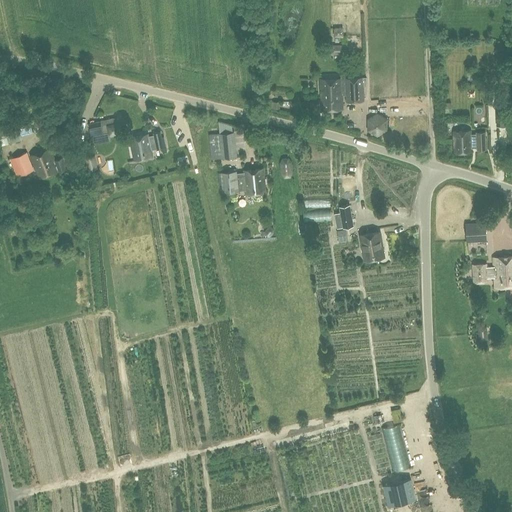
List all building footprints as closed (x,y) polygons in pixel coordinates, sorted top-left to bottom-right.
[(329,54),(347,55),(347,45),(330,44),(329,54)] [(364,100),(363,77),(320,79),(321,110),(342,109),(342,93),(346,93),(346,101),(364,100)] [(492,89),(485,89),(486,128),(494,127),(492,89)] [(495,91),(496,126),(511,125),(510,91),(495,91)] [(374,109),(362,123),(376,135),(385,125),(381,122),(384,118),(374,109)] [(100,121),(88,123),(92,145),(110,141),(109,135),(120,133),(118,121),(117,122),(116,118),(100,121)] [(9,142),(34,135),(31,123),(18,127),(19,128),(6,132),(9,142)] [(164,148),(164,146),(166,146),(164,136),(161,137),(160,131),(152,133),(153,135),(148,136),(148,134),(130,138),(134,160),(152,156),(151,150),(164,148)] [(476,131),(476,134),(471,134),(471,131),(453,131),(454,152),(472,151),(471,148),(477,148),(477,150),(486,150),(486,131),(476,131)] [(209,134),(211,159),(235,157),(232,132),(209,134)] [(31,156),(40,178),(68,167),(64,156),(54,160),(50,148),(31,156)] [(17,177),(34,170),(26,152),(10,159),(17,177)] [(85,158),(88,171),(97,168),(94,156),(85,158)] [(281,158),(279,164),(280,173),(284,178),(291,178),(293,172),(292,161),(289,157),(281,158)] [(246,194),(266,192),(263,168),(244,170),(244,172),(237,173),(237,170),(221,172),(223,192),(239,191),(239,190),(246,190),(246,194)] [(354,226),(350,204),(339,206),(343,228),(354,226)] [(329,211),(302,211),(302,218),(329,219),(329,211)] [(466,242),(487,240),(485,221),(465,222),(466,242)] [(347,240),(345,228),(337,230),(339,241),(347,240)] [(384,257),(380,231),(360,235),(364,260),(384,257)] [(511,286),(511,255),(493,257),(493,266),(494,274),(495,287),(511,286)] [(474,282),(487,281),(486,275),(494,274),(493,266),(486,267),(486,264),(472,265),(474,282)] [(392,410),(394,422),(400,421),(398,409),(392,410)] [(330,430),(343,426),(342,420),(328,424),(330,430)] [(397,423),(382,425),(389,468),(403,466),(397,423)] [(409,481),(383,488),(387,507),(414,501),(409,481)]
